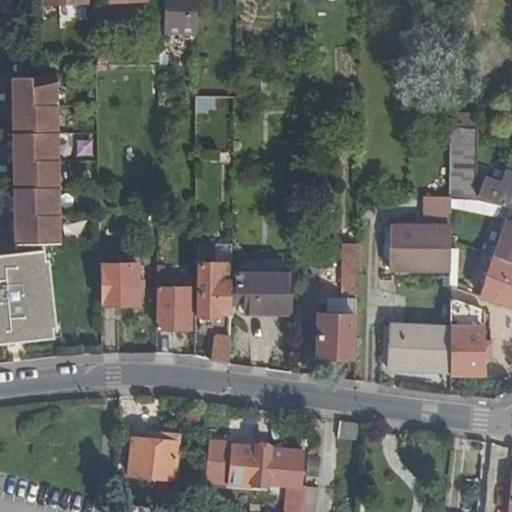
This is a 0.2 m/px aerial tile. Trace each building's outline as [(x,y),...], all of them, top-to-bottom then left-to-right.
[(85,0),(45,0),(46,3),(60,3),(60,6),(62,8),(69,8),(71,6),(71,2),(86,2),(85,0)] [(197,0),(166,0),(166,32),(197,32),(197,0)] [(159,45),(96,48),(97,61),(159,62),(159,45)] [(0,343),(53,338),(52,328),(56,327),(48,259),(44,260),(43,243),(59,243),(56,77),(11,77),(11,90),(12,120),(12,148),(13,178),(13,206),(14,238),(14,253),(0,254),(0,343)] [(338,97),(358,97),(358,83),(338,82),(338,97)] [(453,83),(442,83),(442,95),(453,95),(453,83)] [(214,98),(195,97),(194,112),(213,113),(214,98)] [(200,126),(199,150),(233,151),(232,126),(200,126)] [(484,178),(475,175),(476,129),(475,128),(452,127),(451,197),(451,206),(475,207),(507,220),(511,221),(511,207),(500,203),(478,196),(484,178)] [(511,172),(505,170),(500,184),(484,178),(478,196),(500,203),(511,207),(511,172)] [(389,269),(450,270),(451,239),(451,206),(451,197),(425,196),(424,226),(390,225),(389,269)] [(511,221),(507,220),(494,256),(511,262),(511,221)] [(341,305),(356,305),(356,298),(357,243),(342,243),(341,298),(341,305)] [(480,294),(511,306),(511,262),(494,256),(480,294)] [(226,264),(199,263),(199,296),(218,296),(219,287),(226,287),(226,264)] [(138,264),(100,265),(101,304),(138,304),(138,264)] [(292,273),(231,273),(231,298),(245,298),(245,313),(292,313),(292,273)] [(191,287),(158,287),(158,329),(191,330),(191,287)] [(326,315),(355,317),(356,305),(341,305),(341,298),(327,298),(326,315)] [(450,375),(483,375),(483,310),(450,298),(450,328),(450,372),(450,375)] [(317,356),(354,358),(355,317),(326,315),(317,315),(317,356)] [(449,372),(450,372),(450,328),(389,325),(387,368),(449,372)] [(214,362),(228,365),(230,337),(217,336),(214,361),(214,362)] [(178,444),(132,440),(128,477),(175,481),(178,444)] [(490,468),(492,441),(479,440),(477,466),(490,468)] [(300,511),(303,489),(302,488),(304,454),(271,452),(271,449),(257,448),(256,451),(232,450),(228,485),(268,488),(268,486),(290,488),(287,511),(300,511)]
